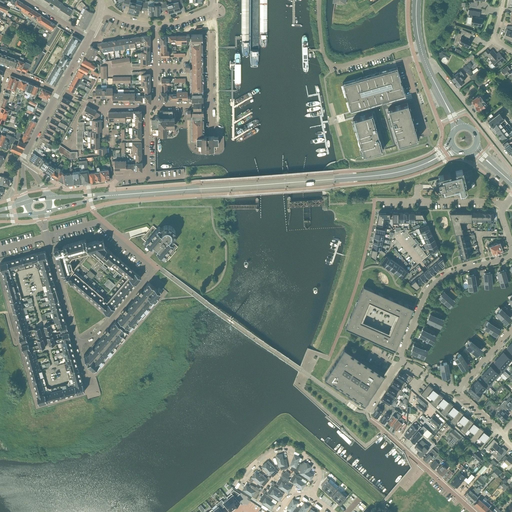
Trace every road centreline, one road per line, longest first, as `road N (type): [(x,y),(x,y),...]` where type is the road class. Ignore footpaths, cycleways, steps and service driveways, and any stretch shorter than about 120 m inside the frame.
road 1 (tertiary): [(113,195),(368,176),(428,162)]
road 2 (residential): [(47,236),(97,222),(150,268),(93,338),(77,344)]
road 3 (residential): [(511,251),(432,284),(402,362)]
road 4 (residential): [(310,495),(319,469),(288,447),(262,455),(235,487)]
road 5 (residential): [(511,162),(425,61)]
road 6 (residential): [(505,205),(382,201)]
road 7 (residential): [(473,511),(383,431)]
